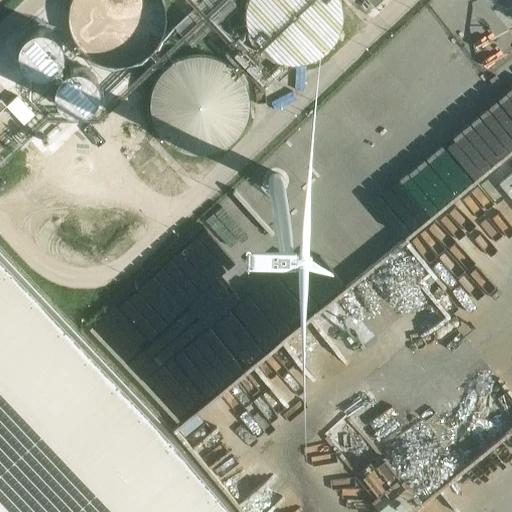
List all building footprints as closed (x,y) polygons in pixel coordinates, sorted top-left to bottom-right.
[(69,0),(68,8),(67,16),(68,25),(70,33),(73,40),(78,47),(84,53),(91,58),(98,62),(106,64),(114,65),(123,65),(131,63),(139,60),(146,55),(152,50),(157,43),(161,36),(164,28),(165,20),(165,11),(164,3),(162,0),(69,0)] [(191,45),(236,4),(232,0),(202,0),(174,27),(191,45)] [(258,49),(264,54),(271,58),(278,61),(287,63),(295,64),(303,63),(311,60),(318,57),(325,52),(331,46),(336,39),(339,32),(341,24),(342,16),(342,8),(340,0),(246,0),(245,4),(244,12),(244,20),(246,28),(249,35),(253,42),(258,49)] [(29,69),(33,71),(36,72),(40,72),(44,72),(48,71),(51,70),(54,68),(57,65),(60,62),(61,59),(63,55),(63,51),(63,48),(63,44),(61,40),(59,37),(57,34),(54,31),(51,29),(47,28),(44,27),(40,27),(36,28),(32,29),(29,31),(26,33),(23,36),(21,39),(20,42),(19,46),(19,50),(19,54),(20,57),(21,61),(23,64),(26,67),(29,69)] [(255,83),(269,69),(242,41),(228,55),(255,83)] [(152,87),(150,95),(150,103),(150,111),(152,119),(156,127),(160,134),(166,140),(172,145),(180,149),(188,151),(196,153),(204,152),(212,151),(220,148),(227,143),(234,138),(239,132),(243,124),(246,117),(248,108),(248,100),(246,92),(244,84),(240,77),(234,70),(228,64),(221,60),(214,57),(205,55),(197,54),(189,55),(181,58),(173,61),(167,66),(161,72),(156,79),(152,87)] [(67,112),(70,113),(74,114),(77,115),(81,115),(85,114),(88,113),(92,111),(95,108),(97,105),(99,102),(100,98),(101,94),(101,90),(100,87),(99,83),(97,80),(94,77),(91,74),(88,72),(85,71),(81,70),(77,70),(73,71),(70,72),(66,74),(63,76),(61,79),(59,82),(57,85),(56,89),(56,93),(56,96),(57,100),(59,103),(61,107),(63,109),(67,112)] [(0,139),(5,145),(21,129),(2,109),(6,105),(0,98),(0,139)] [(267,180),(267,181),(267,182),(267,183),(268,183),(268,184),(268,185),(269,186),(269,187),(270,187),(270,188),(271,188),(272,188),(272,189),(273,189),(274,189),(275,189),(276,189),(277,189),(278,189),(278,188),(279,188),(280,188),(280,187),(281,187),(281,186),(282,186),(282,185),(283,184),(283,183),(283,182),(283,181),(283,180),(283,179),(283,178),(282,177),(282,176),(281,175),(280,175),(280,174),(279,174),(278,173),(277,173),(276,173),(275,173),(274,173),(273,173),(272,173),(271,174),(270,175),(269,175),(269,176),(268,177),(268,178),(268,179),(267,179),(267,180)] [(511,176),(503,184),(511,195),(511,176)] [(0,511),(236,511),(173,436),(0,252),(0,511)] [(201,317),(214,332),(225,322),(212,307),(201,317)]
